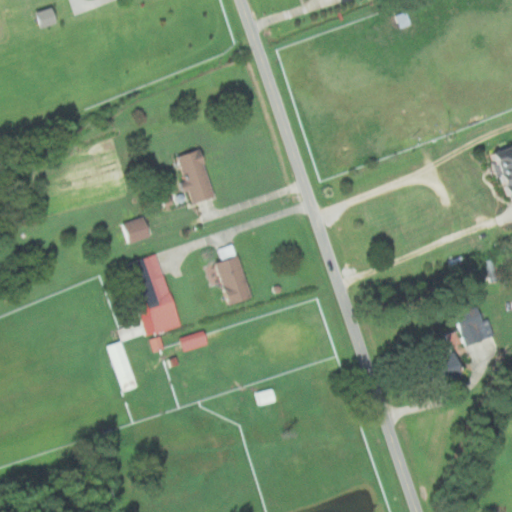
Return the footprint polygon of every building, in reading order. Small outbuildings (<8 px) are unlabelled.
[(502,201),(511,196),(511,142),(484,153),(502,201)] [(210,195),(195,148),(173,155),(181,180),(175,182),(178,191),(185,189),(189,202),(210,195)] [(118,221),(123,243),(144,238),(139,217),(118,221)] [(177,325),(154,253),(121,263),(144,336),(177,325)] [(235,255),(212,261),(223,304),(246,298),(235,255)] [(452,313),(462,345),(490,336),(485,319),(479,321),(474,306),(452,313)] [(120,341),(142,332),(137,321),(116,329),(120,341)] [(444,334),(449,346),(461,342),(457,329),(444,334)] [(204,344),(199,330),(176,337),(180,351),(204,344)] [(134,386),(120,340),(104,345),(118,391),(134,386)] [(426,379),(452,378),(451,355),(425,356),(426,379)] [(256,405),(273,401),(270,388),(253,392),(256,405)]
